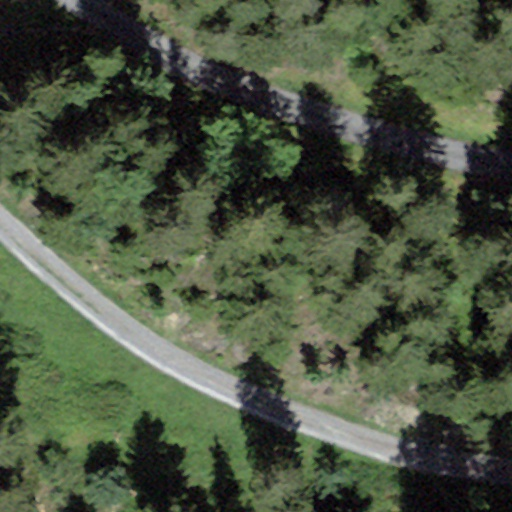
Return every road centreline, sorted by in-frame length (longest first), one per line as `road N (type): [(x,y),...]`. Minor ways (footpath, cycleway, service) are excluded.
road 1 (track): [(511,472),(298,417),(174,361),(113,322),(0,223)]
road 2 (track): [(93,0),(248,85),(332,119),(511,164)]
